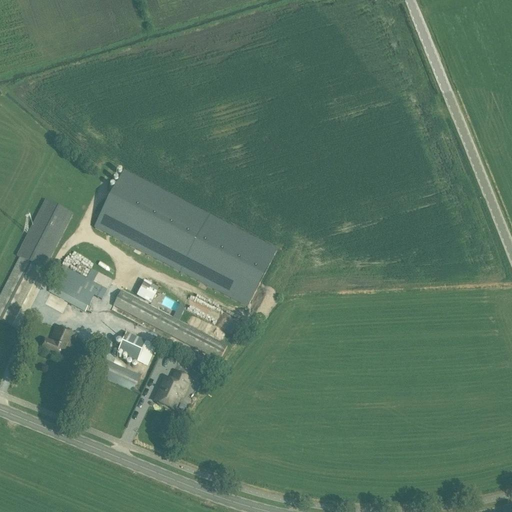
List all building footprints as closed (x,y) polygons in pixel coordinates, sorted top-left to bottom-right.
[(124,172),(94,229),(247,308),(277,252),(124,172)] [(19,258),(0,295),(0,320),(12,326),(39,272),(43,270),(71,215),(44,201),(16,257),(19,258)] [(62,268),(56,278),(101,302),(106,292),(62,268)] [(86,314),(90,305),(53,285),(48,294),(86,314)] [(121,293),(113,308),(220,363),(227,348),(121,293)] [(150,304),(157,307),(162,297),(155,294),(150,304)] [(49,335),(41,350),(64,362),(76,338),(55,328),(51,336),(49,335)] [(122,344),(117,355),(137,364),(144,348),(126,339),(124,345),(122,344)] [(89,355),(82,370),(133,393),(141,378),(89,355)] [(142,374),(146,364),(141,362),(137,371),(142,374)] [(164,380),(154,403),(175,412),(180,401),(182,402),(191,382),(176,376),(173,384),(164,380)]
